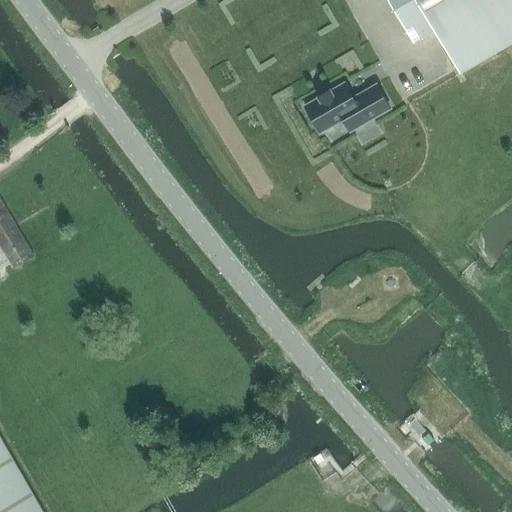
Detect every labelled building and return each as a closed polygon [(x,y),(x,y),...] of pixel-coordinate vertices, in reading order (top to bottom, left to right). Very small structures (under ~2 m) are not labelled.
[(511,0),(396,0),(408,19),(403,22),(414,41),(436,29),(459,68),(511,36),(511,0)] [(319,98),(305,106),(320,133),(343,119),(350,131),(390,109),(377,85),(354,98),(345,83),(331,91),(330,90),(328,90),(329,91),(320,96),(320,95),(318,96),(319,98)] [(0,268),(10,263),(14,268),(35,255),(0,195),(0,268)] [(43,511),(0,436),(0,511),(43,511)] [(314,458),(317,464),(324,459),(321,454),(314,458)]
